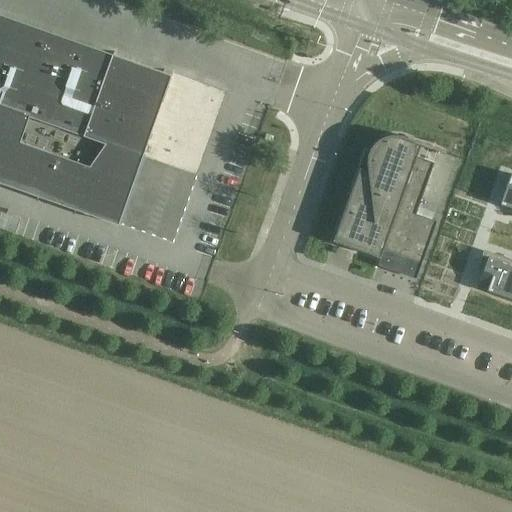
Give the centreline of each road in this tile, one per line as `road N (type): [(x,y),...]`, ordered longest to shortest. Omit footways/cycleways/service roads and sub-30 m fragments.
road 1 (unclassified): [(259,300),(350,53),(361,2)]
road 2 (unclassified): [(259,300),(276,316),(511,400)]
road 3 (secondary): [(511,57),(361,2)]
